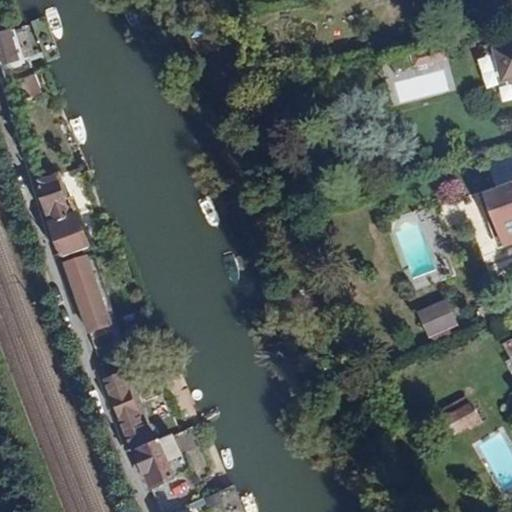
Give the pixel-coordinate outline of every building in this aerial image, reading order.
[(0,31),(0,64),(0,65),(16,60),(19,59),(10,28),(7,29),(0,31)] [(506,78),(511,76),(511,47),(500,51),(506,78)] [(29,102),(44,95),(34,74),(19,81),(29,102)] [(36,178),(32,180),(39,198),(47,220),(51,219),(71,212),(75,210),(67,188),(60,170),(56,171),(36,178)] [(511,243),(511,196),(506,183),(478,195),(502,248),(511,243)] [(51,219),(47,220),(61,258),(89,247),(75,210),(71,212),(51,219)] [(90,254),(64,263),(88,333),(114,324),(90,254)] [(428,340),(458,329),(448,301),(418,312),(428,340)] [(107,383),(105,384),(106,388),(108,391),(109,395),(118,418),(119,422),(121,426),(128,443),(129,447),(131,451),(133,450),(148,444),(150,443),(152,442),(151,439),(149,435),(142,417),(141,414),(139,410),(131,387),(129,383),(128,380),(126,376),(124,377),(107,383)] [(473,405),(449,418),(458,436),(483,422),(473,405)] [(133,450),(131,451),(131,452),(132,455),(139,471),(141,475),(147,491),(150,490),(156,488),(165,484),(173,480),(176,480),(159,439),(157,440),(152,442),(150,443),(148,444),(133,450)]
